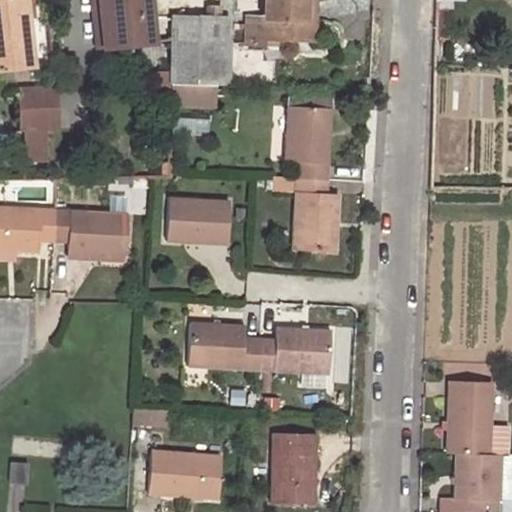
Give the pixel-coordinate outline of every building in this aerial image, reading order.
[(0,0),(0,70),(33,66),(25,0),(0,0)] [(93,0),(99,48),(106,47),(100,0),(93,0)] [(100,0),(106,47),(155,42),(175,40),(175,15),(152,15),(150,0),(100,0)] [(268,0),(267,19),(250,18),(249,46),(267,47),(268,39),(316,41),(318,7),(308,7),(308,0),(268,0)] [(225,17),(175,15),(175,40),(174,82),(215,83),(224,84),(225,17)] [(153,81),(153,102),(172,103),(173,82),(153,81)] [(172,103),(214,105),(215,83),(174,82),(173,82),(172,103)] [(0,91),(0,102),(4,133),(25,131),(20,89),(0,91)] [(333,106),(289,104),(287,159),(298,159),(298,179),(329,181),(333,106)] [(180,134),(210,135),(210,119),(181,118),(180,134)] [(298,179),(295,246),(337,248),(339,197),(328,196),(329,181),(298,179)] [(237,196),(173,193),(173,235),(235,239),(237,196)] [(55,207),(0,204),(0,247),(15,249),(37,250),(38,236),(54,237),(54,227),(55,207)] [(71,251),(125,254),(127,210),(55,207),(54,227),(54,237),(71,238),(71,251)] [(0,258),(15,259),(15,249),(0,247),(0,258)] [(244,327),(191,322),(189,366),(258,371),(260,340),(244,339),(244,327)] [(331,377),(334,333),(279,329),(278,342),(260,340),(258,371),(331,377)] [(491,388),(455,386),(452,455),(463,456),(489,457),(491,388)] [(317,440),(276,437),(270,507),(312,510),(317,440)] [(222,454),(151,449),(150,493),(220,499),(222,454)] [(463,456),(461,500),(449,500),(449,511),(498,511),(500,457),(489,457),(463,456)] [(27,464),(8,462),(7,484),(26,485),(27,464)]
